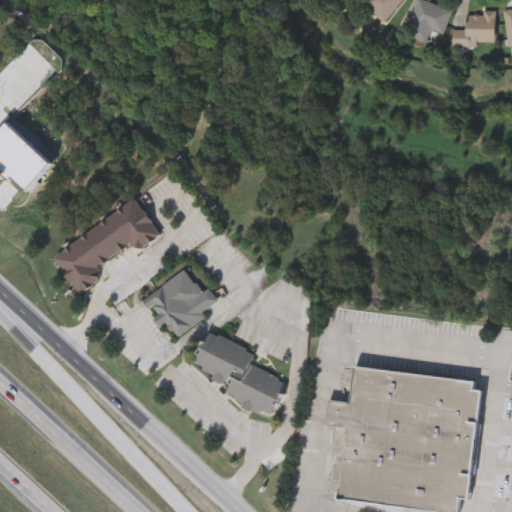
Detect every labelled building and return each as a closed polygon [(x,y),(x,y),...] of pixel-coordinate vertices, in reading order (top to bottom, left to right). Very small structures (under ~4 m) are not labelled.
[(400,0),(384,22),(359,3),(361,0),(400,0)] [(426,0),(452,9),(443,33),(439,31),(437,37),(429,34),(427,41),(406,34),(417,0),(426,0)] [(495,12),(494,44),(452,43),(452,28),(466,29),(466,11),(495,12)] [(54,254),(137,196),(161,231),(139,247),(134,241),(99,266),(106,276),(82,293),(54,254)] [(143,300),(186,269),(202,291),(209,285),(222,303),(177,335),(167,322),(162,326),(143,300)] [(192,365),(211,328),(258,352),(252,363),(289,382),(271,416),(224,391),(228,384),(192,365)] [(450,511),(339,499),(344,453),(335,452),(338,423),(327,422),(330,398),(351,401),(355,364),(476,378),(475,386),(482,387),(469,499),(460,498),(459,511),(450,511)]
